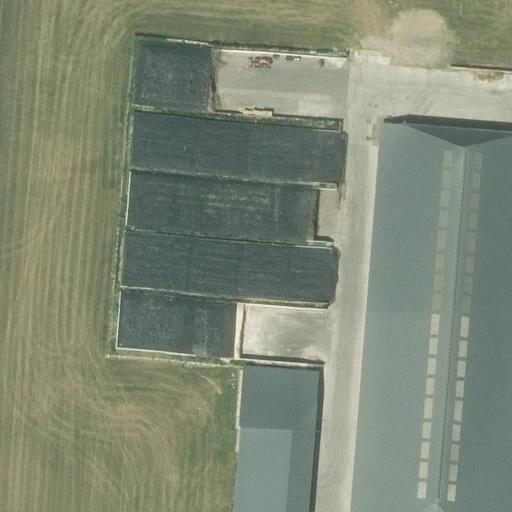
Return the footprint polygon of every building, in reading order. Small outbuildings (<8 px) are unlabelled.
[(247,82),(244,56),(211,61),(215,87),(247,82)] [(195,172),(231,172),(232,121),(195,120),(195,172)] [(511,141),(382,131),(351,511),(511,511),(511,141)] [(187,237),(183,291),(212,293),(214,270),(212,270),(213,259),(224,260),(226,240),(187,237)] [(253,297),(332,302),(336,249),(256,243),(253,297)] [(213,354),(269,356),(270,306),(237,305),(237,320),(223,320),(223,332),(214,332),(213,354)]
